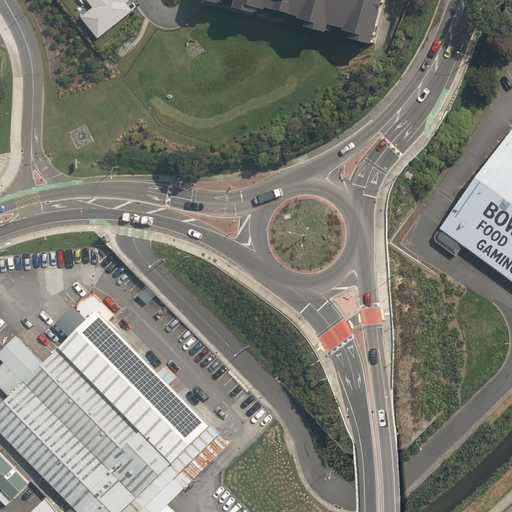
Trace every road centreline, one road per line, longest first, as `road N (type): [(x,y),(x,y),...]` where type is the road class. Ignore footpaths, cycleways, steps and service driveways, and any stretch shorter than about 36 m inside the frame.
road 1 (secondary): [(357,229),(388,511)]
road 2 (secondary): [(369,511),(362,415),(345,349),(286,280)]
road 3 (secondary): [(470,0),(442,71),(381,151),(354,213)]
road 4 (secondary): [(303,181),(364,135),(409,87),(453,0)]
road 5 (secondary): [(78,188),(215,201),(267,197)]
road 6 (secondary): [(268,267),(184,225),(118,212)]
road 7 (secondary): [(118,212),(48,214),(0,228)]
